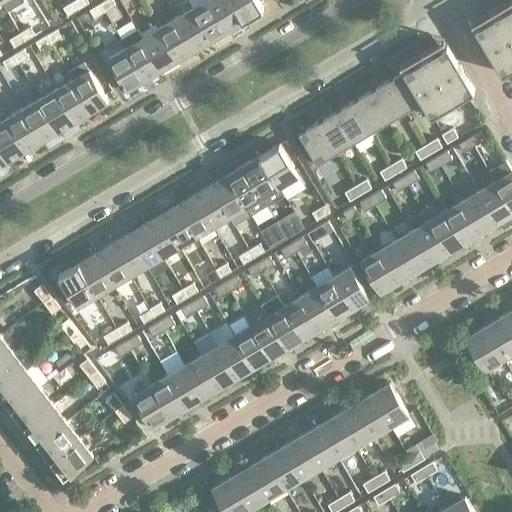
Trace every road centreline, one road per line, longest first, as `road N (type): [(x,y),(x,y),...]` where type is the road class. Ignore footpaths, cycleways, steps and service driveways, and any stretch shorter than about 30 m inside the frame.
road 1 (residential): [(0,260),(437,0)]
road 2 (residential): [(78,511),(511,256)]
road 3 (residential): [(357,0),(0,211)]
road 4 (residential): [(511,125),(441,0)]
